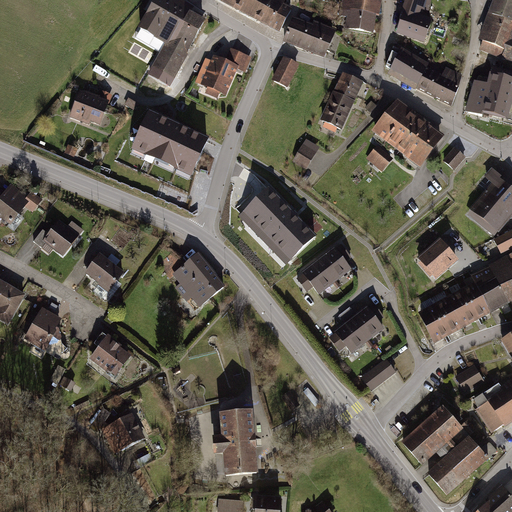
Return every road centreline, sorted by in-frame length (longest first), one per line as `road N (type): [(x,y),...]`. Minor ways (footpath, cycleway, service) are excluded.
road 1 (secondary): [(200,233),(235,263),(367,429)]
road 2 (secondary): [(0,149),(200,233)]
road 3 (residential): [(200,233),(271,47)]
road 4 (track): [(139,511),(124,477),(88,434),(0,390)]
road 5 (residential): [(454,124),(486,0)]
